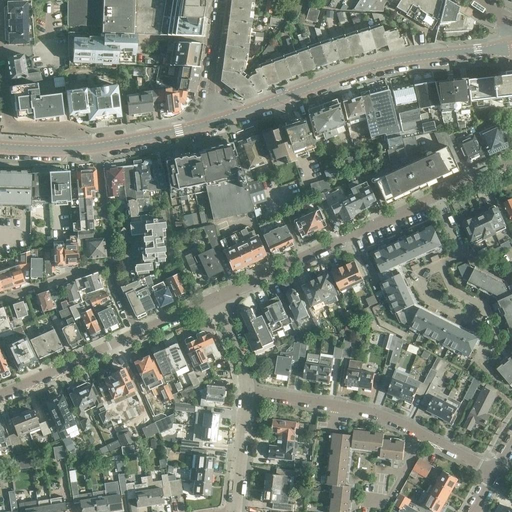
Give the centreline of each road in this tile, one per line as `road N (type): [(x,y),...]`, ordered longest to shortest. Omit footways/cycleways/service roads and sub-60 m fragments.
road 1 (residential): [(211,297),(511,156)]
road 2 (primary): [(215,122),(375,64),(478,51)]
road 3 (residential): [(495,472),(372,409),(246,389)]
road 4 (residential): [(81,148),(67,130),(10,123),(0,52)]
road 5 (residential): [(0,393),(137,332)]
road 6 (residential): [(215,122),(210,90),(224,0)]
road 7 (residential): [(233,511),(246,389)]
road 8 (primary): [(96,146),(215,122)]
